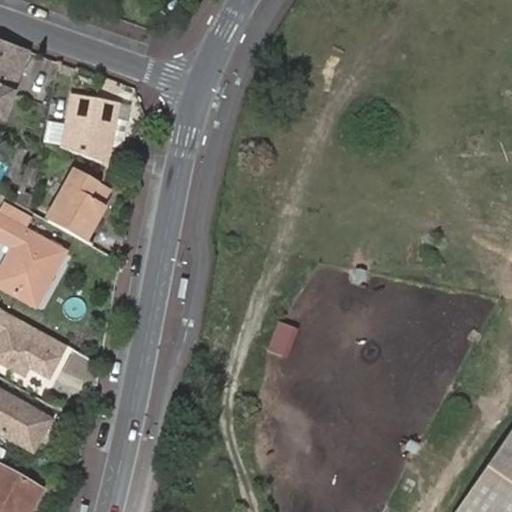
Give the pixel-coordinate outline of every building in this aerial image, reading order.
[(0,88),(13,93),(29,51),(0,41),(0,88)] [(0,88),(0,118),(3,120),(13,93),(0,88)] [(73,93),(63,147),(107,164),(110,151),(107,149),(108,146),(113,118),(115,101),(73,93)] [(113,118),(108,146),(120,148),(125,120),(113,118)] [(78,174),(48,222),(89,246),(97,230),(93,228),(105,208),(100,206),(108,192),(78,174)] [(112,195),(108,192),(100,206),(105,208),(112,195)] [(5,205),(0,213),(0,219),(23,233),(31,219),(5,205)] [(0,289),(36,307),(63,255),(23,233),(0,219),(0,243),(12,250),(0,273),(0,289)] [(67,347),(0,309),(0,326),(3,328),(0,334),(0,361),(22,375),(28,366),(49,378),(67,347)] [(297,330),(277,322),(267,351),(287,358),(297,330)] [(0,432),(34,452),(52,422),(0,392),(0,432)] [(511,511),(511,426),(452,511),(511,511)] [(0,511),(31,511),(43,491),(2,469),(0,472),(0,511)]
